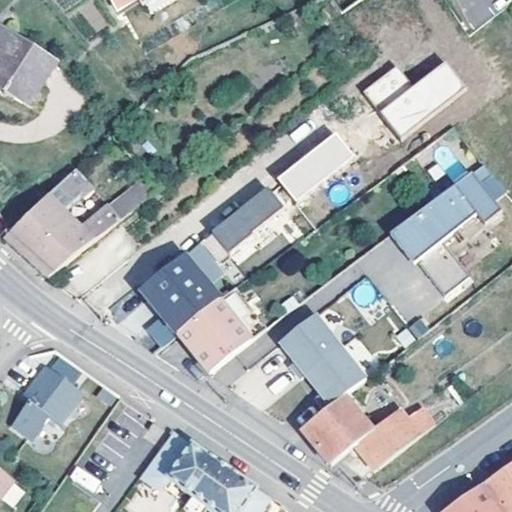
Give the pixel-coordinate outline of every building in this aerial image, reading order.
[(113,0),(121,13),(141,0),(113,0)] [(55,67),(0,30),(0,85),(6,90),(1,98),(3,100),(7,95),(27,108),(55,67)] [(396,71),(363,97),(373,109),(378,105),(385,115),(380,119),(401,145),(466,93),(444,65),(412,90),(396,71)] [(373,109),(380,119),(385,115),(378,105),(373,109)] [(278,185),(294,205),(297,208),(319,191),(316,188),(352,159),(335,139),(278,185)] [(354,162),(352,159),(316,188),(319,191),(354,162)] [(432,209),(418,220),(426,230),(402,248),(443,302),(468,283),(447,255),(482,229),(499,216),(493,207),(486,199),(500,188),(485,169),(444,200),(432,209)] [(95,196),(75,174),(4,243),(11,249),(47,282),(120,224),(110,212),(108,211),(81,233),(66,219),(95,196)] [(120,224),(161,192),(150,180),(110,212),(120,224)] [(268,193),(284,213),(294,205),(278,185),(268,193)] [(486,199),(493,207),(508,196),(500,188),(486,199)] [(268,193),(236,219),(252,239),(284,213),(268,193)] [(427,202),(432,209),(444,200),(438,193),(427,202)] [(499,216),(482,229),(489,238),(506,225),(499,216)] [(236,219),(213,238),(220,247),(229,258),(252,239),(236,219)] [(394,237),(402,248),(426,230),(418,220),(394,237)] [(213,238),(201,247),(208,256),(220,247),(213,238)] [(164,323),(177,339),(220,307),(207,291),(225,277),(208,256),(201,247),(141,295),(164,323)] [(350,265),(303,301),(312,312),(359,276),(350,265)] [(220,307),(236,326),(251,315),(235,296),(220,307)] [(208,377),(255,342),(251,337),(247,340),(236,326),(220,307),(177,339),(188,353),(196,346),(203,355),(195,361),(208,377)] [(315,319),(280,347),(291,362),(295,366),(290,370),(301,383),(306,379),(341,352),(315,319)] [(164,349),(177,339),(164,323),(150,334),(164,349)] [(192,357),(195,361),(203,355),(196,346),(188,353),(192,357)] [(315,402),(326,415),(344,401),(366,383),(341,352),(306,379),(317,394),(320,398),(315,402)] [(61,358),(49,375),(71,391),(83,374),(61,358)] [(49,375),(44,372),(27,396),(34,401),(29,409),(12,432),(30,445),(46,423),(58,431),(81,399),(71,391),(49,375)] [(34,401),(27,396),(22,404),(29,409),(34,401)] [(357,448),(377,473),(420,440),(399,415),(373,435),(344,401),(326,415),(301,434),(330,469),(352,452),(357,448)] [(261,511),(270,501),(174,436),(142,482),(154,490),(158,490),(161,490),(164,487),(168,481),(212,511),(261,511)] [(74,469),(70,481),(95,490),(99,478),(74,469)] [(511,511),(511,469),(450,511),(511,511)] [(0,500),(11,486),(0,477),(0,500)] [(128,511),(169,511),(170,510),(135,490),(124,509),(128,511)]
